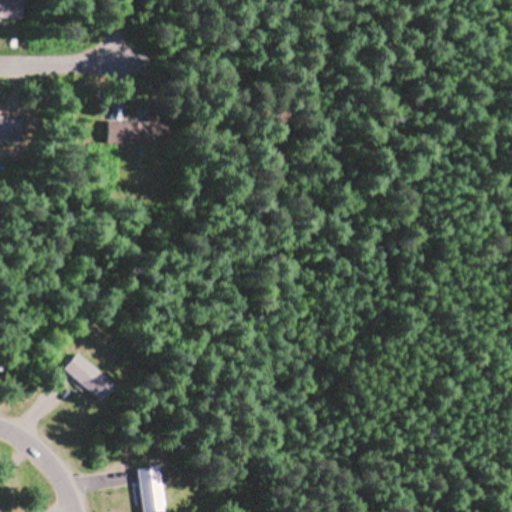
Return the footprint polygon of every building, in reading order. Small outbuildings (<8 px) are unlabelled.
[(0,0),(0,13),(22,15),(22,0),(0,0)] [(169,141),(169,120),(161,119),(161,112),(147,111),(147,119),(107,118),(107,140),(169,141)] [(0,137),(21,138),(21,117),(0,116),(0,137)] [(114,382),(78,349),(63,365),(100,398),(114,382)] [(136,466),(142,511),(165,511),(159,463),(136,466)]
